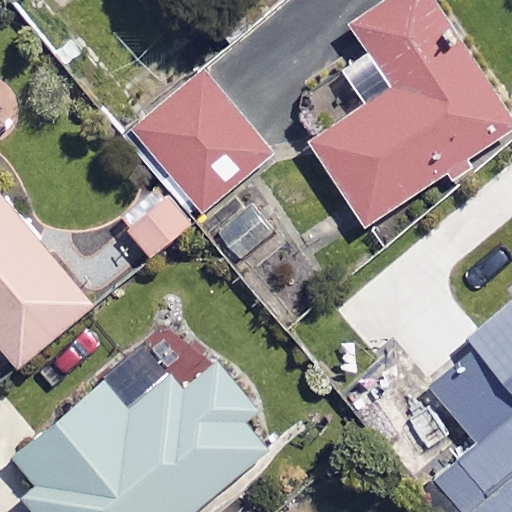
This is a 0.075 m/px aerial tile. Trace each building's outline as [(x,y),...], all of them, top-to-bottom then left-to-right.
[(511,127),(511,113),(433,0),(394,0),(358,25),(401,87),(317,145),(372,225),(511,127)] [(280,151),(212,70),(137,134),(206,215),(280,151)] [(0,337),(24,366),(96,307),(0,189),(0,337)] [(200,225),(179,194),(135,225),(156,255),(200,225)] [(511,306),(475,338),(481,345),(438,381),(479,430),(493,418),(498,424),(511,411),(511,306)] [(262,402),(213,344),(133,409),(112,383),(23,457),(48,487),(32,500),(41,511),(195,511),(271,449),(244,417),(262,402)] [(457,409),(396,348),(348,396),(409,457),(457,409)] [(491,490),(511,470),(511,420),(466,461),(491,490)] [(511,511),(511,482),(477,511),(511,511)]
